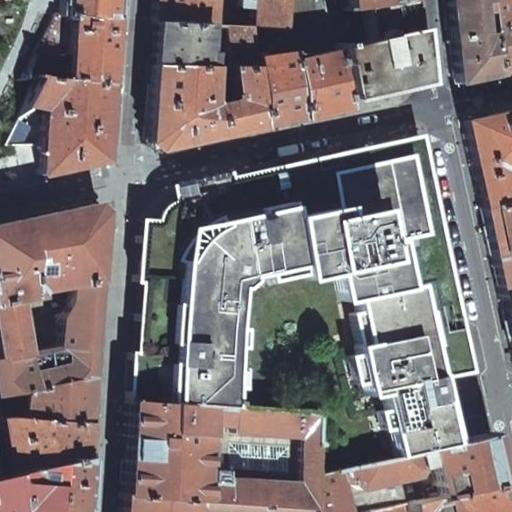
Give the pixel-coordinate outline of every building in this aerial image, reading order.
[(57,0),(57,15),(74,16),(112,18),(113,0),(57,0)] [(151,0),(150,22),(201,25),(209,25),(211,0),(151,0)] [(250,0),(250,5),(218,5),(216,25),(244,27),(260,28),(281,29),(282,18),(282,0),(250,0)] [(317,0),(282,0),(282,18),(320,12),(317,0)] [(317,0),(320,12),(402,0),(317,0)] [(402,0),(320,12),(338,98),(349,97),(375,91),(375,90),(390,87),(397,85),(410,63),(406,26),(402,0)] [(441,0),(443,16),(448,56),(451,84),(476,79),(492,76),(483,0),(441,0)] [(503,0),(483,0),(492,76),(511,70),(511,11),(504,13),(503,0)] [(338,98),(320,12),(282,18),(281,29),(295,119),(320,113),(338,110),(338,109),(340,108),(338,98)] [(33,55),(23,77),(32,78),(69,80),(107,83),(108,67),(109,67),(111,38),(112,18),(74,16),(57,15),(52,14),(33,55)] [(150,22),(149,22),(147,48),(146,64),(202,66),(201,40),(201,25),(150,22)] [(209,25),(201,25),(201,40),(223,41),(226,60),(220,61),(220,66),(250,67),(248,58),(244,27),(216,25),(209,25)] [(254,57),(248,58),(250,67),(259,126),(268,124),(268,125),(286,121),(295,119),(281,29),(260,28),(261,50),(254,52),(254,57)] [(209,137),(259,126),(250,67),(220,66),(202,66),(146,64),(145,89),(144,103),(142,143),(151,150),(209,137)] [(32,78),(22,105),(42,109),(40,144),(37,174),(71,167),(101,161),(103,124),(104,114),(105,114),(106,101),(108,83),(107,83),(69,80),(32,78)] [(458,121),(470,174),(470,175),(475,196),(477,207),(507,201),(511,201),(506,169),(511,168),(511,109),(494,113),(458,121)] [(244,174),(225,179),(224,173),(185,182),(179,183),(179,184),(168,186),(171,202),(153,222),(137,221),(136,235),(135,235),(133,269),(132,281),(138,282),(132,353),(127,352),(125,371),(123,401),(309,414),(306,475),(457,441),(449,407),(450,407),(442,372),(468,367),(461,335),(450,289),(428,188),(416,135),(375,144),(309,159),(257,171),(257,172),(244,174)] [(511,201),(507,201),(477,207),(484,237),(488,256),(511,250),(511,201)] [(33,215),(0,222),(0,302),(12,300),(30,297),(29,291),(66,284),(93,279),(95,245),(96,239),(98,210),(90,202),(50,210),(33,214),(33,215)] [(498,298),(511,294),(511,250),(488,256),(494,282),(498,298)] [(53,347),(21,353),(12,300),(0,302),(0,393),(86,376),(90,321),(93,279),(66,284),(64,300),(55,318),(53,347)] [(511,294),(498,298),(507,337),(511,360),(511,294)] [(0,473),(80,456),(81,456),(82,437),(84,418),(85,395),(86,376),(0,393),(0,473)] [(118,493),(304,509),(306,475),(309,414),(123,401),(120,453),(118,493)] [(457,441),(306,475),(304,509),(303,511),(370,511),(402,505),(498,483),(498,482),(499,482),(493,457),(488,434),(457,441)] [(76,511),(78,490),(80,456),(0,473),(0,508),(10,507),(10,511),(76,511)] [(498,483),(402,505),(404,511),(409,511),(420,510),(420,511),(505,511),(503,500),(499,484),(498,483)] [(303,511),(304,509),(118,493),(116,511),(303,511)]
